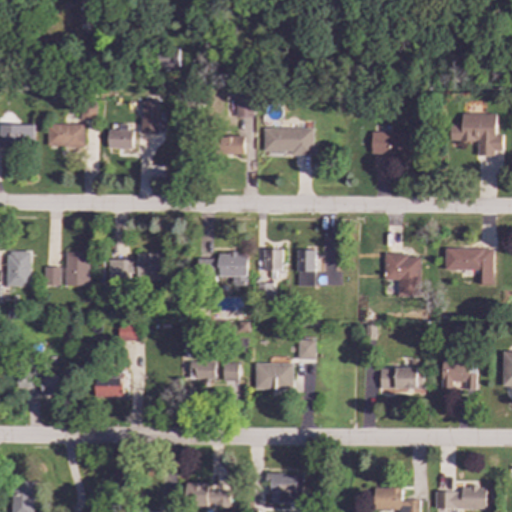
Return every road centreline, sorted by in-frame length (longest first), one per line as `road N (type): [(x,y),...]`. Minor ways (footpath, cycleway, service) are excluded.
road 1 (residential): [(511,441),(0,437)]
road 2 (residential): [(511,208),(0,205)]
